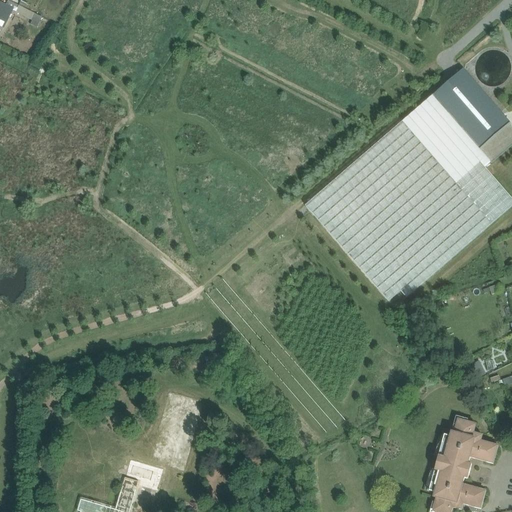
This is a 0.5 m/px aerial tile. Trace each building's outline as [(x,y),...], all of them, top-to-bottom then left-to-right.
[(39,18),(45,6),(33,0),(18,0),(16,5),(39,18)] [(0,33),(0,34),(13,9),(0,2),(0,33)] [(511,141),(511,128),(461,71),(305,208),(388,302),(400,292),(407,300),(511,207),(511,202),(482,168),(511,141)] [(485,281),(486,287),(502,283),(500,278),(485,281)] [(477,425),(459,420),(455,433),(451,433),(450,438),(445,436),(435,471),(431,470),(425,491),(435,494),(430,511),(452,511),(453,510),(462,511),(463,505),(482,510),(487,492),(464,485),(465,480),(469,480),(473,466),(470,465),(471,459),(494,465),(499,447),(482,442),(484,436),(475,433),(477,425)] [(166,468),(131,458),(117,507),(80,497),(75,511),(131,511),(139,486),(159,492),(166,468)]
